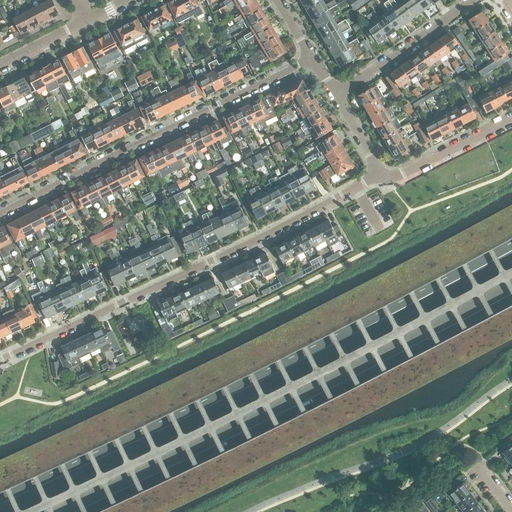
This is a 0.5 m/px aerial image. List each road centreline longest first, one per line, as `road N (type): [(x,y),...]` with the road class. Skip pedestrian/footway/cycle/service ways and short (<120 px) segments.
road 1 (motorway): [(511,243),(230,390),(0,495)]
road 2 (motorway): [(84,511),(511,300)]
road 3 (residential): [(0,362),(378,172)]
road 4 (residential): [(309,58),(0,212)]
road 5 (residential): [(333,90),(471,0)]
road 6 (residential): [(378,172),(391,177),(511,118)]
